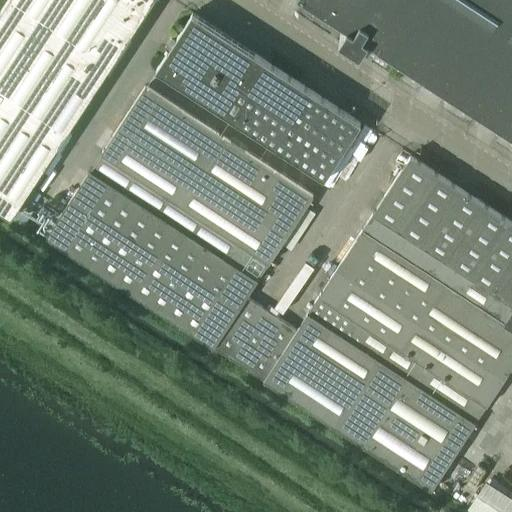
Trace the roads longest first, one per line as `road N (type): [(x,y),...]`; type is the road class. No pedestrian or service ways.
road 1 (track): [(0,279),(352,511)]
road 2 (tertiary): [(511,183),(230,0)]
